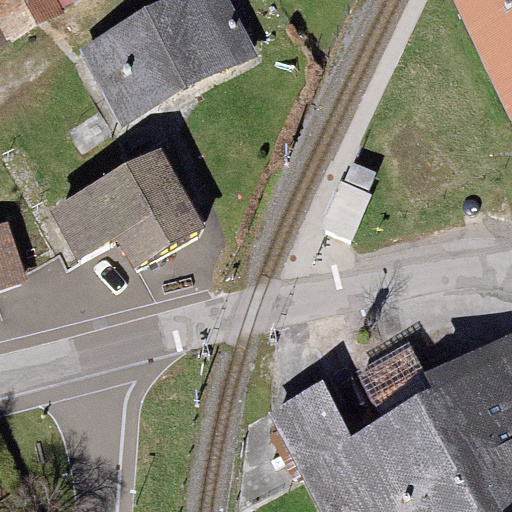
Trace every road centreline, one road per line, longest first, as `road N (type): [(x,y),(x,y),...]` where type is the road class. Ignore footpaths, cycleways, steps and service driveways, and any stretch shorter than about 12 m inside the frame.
road 1 (residential): [(81,354),(390,282),(511,271)]
road 2 (residential): [(96,511),(94,422),(81,354)]
